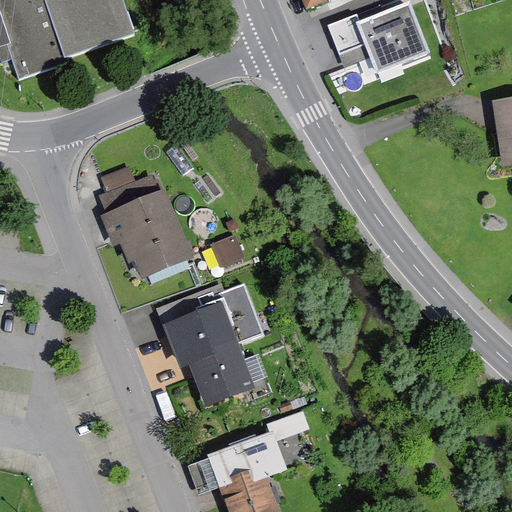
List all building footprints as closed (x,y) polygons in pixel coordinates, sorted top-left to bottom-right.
[(0,0),(0,6),(24,78),(73,62),(72,57),(138,35),(126,0),(0,0)] [(308,0),(312,9),(332,0),(308,0)] [(434,54),(414,4),(391,14),(387,4),(332,26),(344,56),(371,46),(382,74),(434,54)] [(511,99),(496,103),(508,168),(511,167),(511,99)] [(166,189),(111,212),(137,278),(193,255),(166,189)] [(239,239),(221,246),(228,266),(248,258),(239,239)] [(226,308),(240,346),(268,335),(247,284),(235,289),(226,293),(206,300),(211,313),(226,308)] [(206,300),(226,293),(223,285),(166,307),(175,327),(211,313),(206,300)] [(211,313),(175,327),(191,368),(207,410),(257,391),(240,346),(226,308),(211,313)] [(280,511),(269,480),(289,473),(275,436),(212,459),(231,511),(280,511)]
